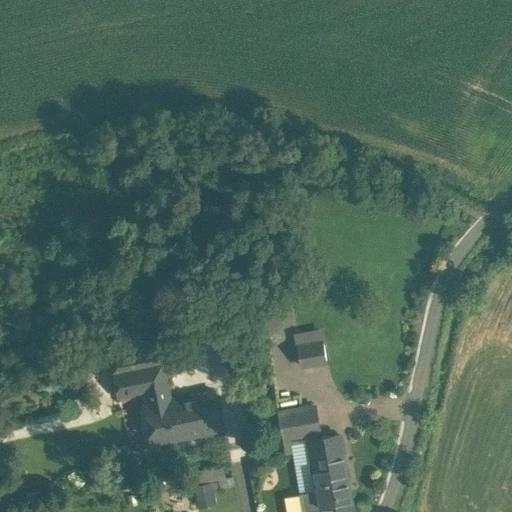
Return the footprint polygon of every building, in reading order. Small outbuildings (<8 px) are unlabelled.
[(278,359),(297,356),(298,365),(329,360),(323,326),(274,334),(278,359)] [(127,403),(145,399),(154,444),(228,429),(218,385),(179,393),(173,363),(121,374),(127,403)] [(329,432),(324,402),(288,408),(293,438),(329,432)] [(354,462),(350,433),(314,437),(317,467),(354,462)] [(195,504),(216,503),(216,486),(230,486),(229,464),(193,466),(195,504)] [(352,465),(315,471),(321,508),(358,503),(352,465)] [(360,511),(358,503),(328,510),(328,511),(360,511)]
